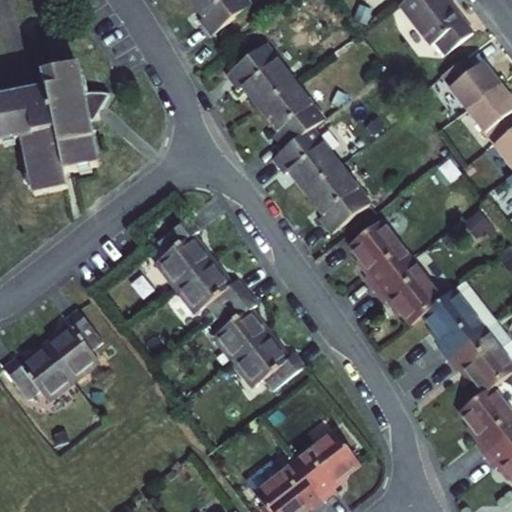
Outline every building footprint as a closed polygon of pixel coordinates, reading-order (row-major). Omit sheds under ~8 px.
[(175,0),(189,17),(186,20),(198,35),(235,6),(230,0),(175,0)] [(435,0),(414,0),(396,15),(437,68),(469,43),(435,0)] [(264,131),(260,135),(271,151),(260,159),(271,173),(274,171),(309,216),(307,218),(318,233),(355,204),(296,130),(309,119),(250,46),(213,76),(224,90),(228,87),(264,131)] [(463,66),(437,87),(465,122),(496,95),(478,72),(472,77),(463,66)] [(70,98),(64,70),(30,76),(34,93),(0,99),(0,144),(11,142),(21,197),(55,191),(52,176),(84,170),(75,126),(73,115),(88,111),(96,99),(83,96),(70,98)] [(511,117),(511,114),(496,95),(465,122),(492,155),(511,138),(511,127),(507,122),(511,117)] [(88,111),(73,115),(75,126),(80,125),(88,111)] [(511,138),(492,155),(511,180),(511,138)] [(278,357),(239,308),(244,304),(225,282),(221,285),(182,236),(187,232),(177,220),(146,245),(155,256),(144,265),(183,314),(194,306),(213,329),(202,338),(241,388),(252,380),(261,391),(292,366),(283,354),(278,357)] [(367,292),(403,263),(372,224),(340,249),(361,277),(357,280),(367,292)] [(416,318),(435,302),(403,263),(367,292),(377,305),(382,301),(404,329),(416,318)] [(458,284),(447,293),(479,332),(490,324),(458,284)] [(479,332),(447,293),(435,302),(416,318),(438,345),(434,349),(443,362),(479,332)] [(64,325),(16,364),(11,359),(0,367),(0,371),(23,401),(35,392),(44,402),(93,362),(85,352),(97,342),(73,311),(60,321),(64,325)] [(511,351),(490,324),(479,332),(443,362),(453,374),(458,369),(480,397),(487,390),(511,370),(511,351)] [(480,397),(457,415),(478,442),(474,446),(484,458),(511,434),(511,420),(487,390),(480,397)] [(325,434),(287,464),(316,501),(327,493),(323,487),(350,466),(325,434)] [(511,434),(484,458),(494,471),(499,468),(511,483),(511,434)] [(302,511),(316,501),(287,464),(270,478),(260,465),(236,485),(257,511),(290,511),(298,506),(302,511)]
